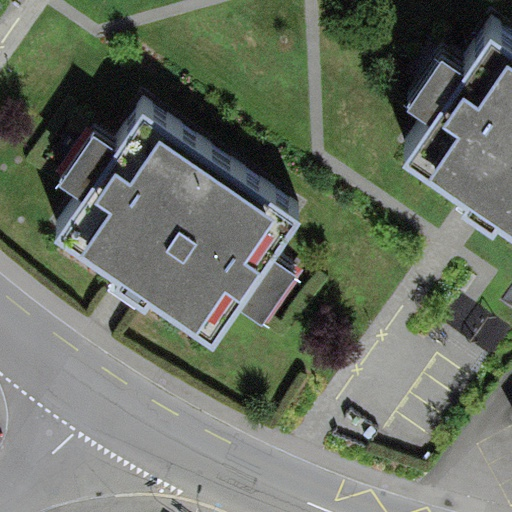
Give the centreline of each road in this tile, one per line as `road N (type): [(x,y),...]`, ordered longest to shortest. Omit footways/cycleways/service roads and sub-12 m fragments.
road 1 (tertiary): [(334,511),(216,463),(95,399)]
road 2 (residential): [(95,399),(51,459),(0,508)]
